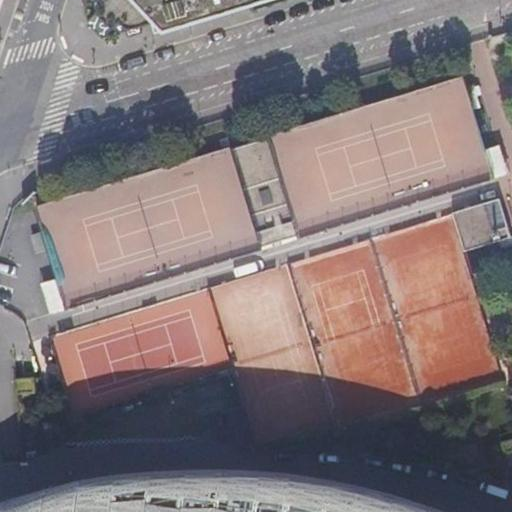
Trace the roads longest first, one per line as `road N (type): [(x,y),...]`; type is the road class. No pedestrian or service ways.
road 1 (secondary): [(0,128),(423,0)]
road 2 (residential): [(41,0),(0,115)]
